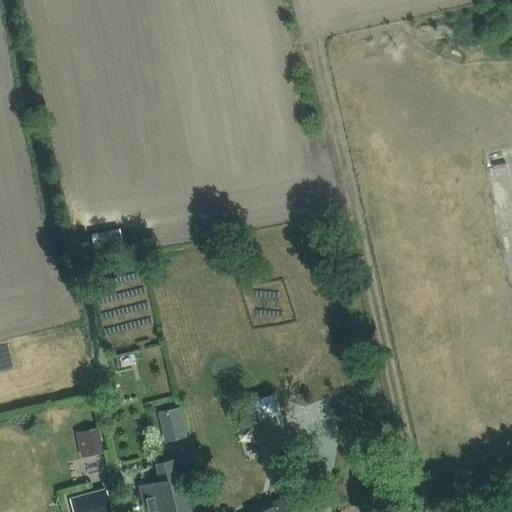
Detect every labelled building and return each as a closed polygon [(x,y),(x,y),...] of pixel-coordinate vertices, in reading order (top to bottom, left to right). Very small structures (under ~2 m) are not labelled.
[(187,437),(180,406),(157,411),(164,442),(187,437)] [(291,441),(281,413),(251,424),(261,451),(266,450),(291,441)] [(105,452),(100,427),(76,432),(81,457),(105,452)] [(160,480),(139,485),(145,511),(146,511),(147,511),(149,510),(149,511),(190,511),(177,457),(156,463),(160,480)] [(76,511),(113,511),(108,489),(73,498),(76,511)] [(292,511),(285,496),(250,511),(292,511)]
